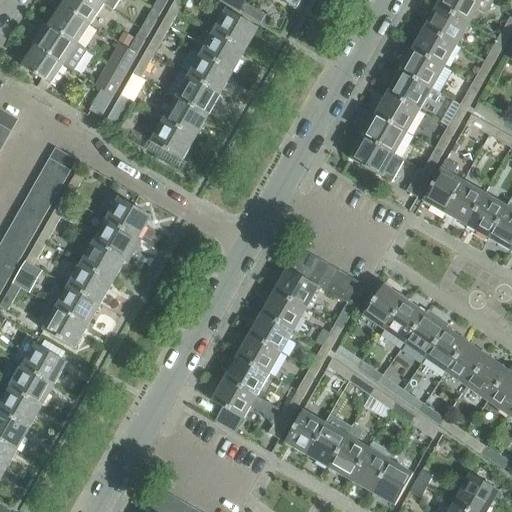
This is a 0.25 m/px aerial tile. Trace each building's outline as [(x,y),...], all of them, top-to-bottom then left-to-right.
[(96,0),(65,0),(62,6),(90,24),(103,4),(96,0)] [(157,0),(152,9),(161,13),(168,0),(157,0)] [(174,0),(170,8),(178,13),(185,0),(174,0)] [(219,0),(239,11),(243,3),(237,0),(219,0)] [(439,0),(437,5),(469,24),(477,9),(485,14),(493,0),(439,0)] [(239,11),(260,23),(265,16),(243,3),(239,11)] [(312,6),(315,20),(327,18),(324,4),(312,6)] [(469,24),(437,5),(424,27),(447,40),(456,46),(469,24)] [(62,6),(48,25),(76,44),(90,24),(62,6)] [(178,13),(170,8),(158,30),(166,35),(178,13)] [(149,34),(161,13),(152,9),(141,29),(149,34)] [(226,10),(213,32),(244,50),(257,28),(226,10)] [(497,40),(505,44),(511,32),(511,19),(510,18),(497,40)] [(76,44),(48,25),(44,23),(31,43),(35,45),(63,64),(74,71),(88,51),(76,44)] [(456,46),(447,40),(424,27),(412,49),(444,67),(456,46)] [(129,50),(137,55),(149,34),(141,29),(129,50)] [(145,52),(154,57),(166,35),(158,30),(145,52)] [(232,72),(244,50),(213,32),(200,54),(232,72)] [(123,33),(118,42),(128,47),(133,38),(123,33)] [(485,62),(493,66),(505,44),(497,40),(485,62)] [(49,84),(63,64),(35,45),(22,66),(41,79),(49,84)] [(412,49),(399,71),(431,89),(444,67),(412,49)] [(117,71),(125,76),(137,55),(129,50),(117,71)] [(133,74),(141,78),(154,57),(145,52),(133,74)] [(232,72),(200,54),(188,76),(219,94),(232,72)] [(472,84),(480,88),(493,66),(485,62),(472,84)] [(113,96),(125,76),(117,71),(113,69),(101,89),(113,96)] [(399,71),(387,93),(419,111),(426,98),(435,103),(440,94),(431,89),(399,71)] [(207,116),(219,94),(188,76),(181,72),(168,94),(175,98),(207,116)] [(141,78),(133,74),(121,96),(129,100),(141,78)] [(44,92),(49,84),(41,79),(36,87),(44,92)] [(468,110),(480,88),(472,84),(460,105),(468,110)] [(101,89),(89,111),(101,118),(113,96),(101,89)] [(419,111),(387,93),(374,115),(406,133),(419,111)] [(129,100),(121,96),(106,121),(119,128),(133,103),(129,100)] [(194,138),(207,116),(175,98),(163,120),(194,138)] [(503,127),(508,119),(479,103),(474,110),(503,127)] [(468,110),(460,105),(447,127),(455,132),(468,110)] [(0,124),(11,131),(17,120),(0,110),(0,124)] [(374,115),(362,137),(394,155),(406,133),(374,115)] [(467,124),(479,131),(490,137),(495,129),(471,116),(467,124)] [(511,121),(508,119),(503,127),(511,132),(511,121)] [(181,161),(194,138),(163,120),(150,143),(181,161)] [(0,138),(5,141),(11,131),(0,124),(0,138)] [(455,132),(447,127),(435,149),(442,153),(455,132)] [(511,139),(495,129),(490,137),(511,150),(511,149),(511,139)] [(394,155),(362,137),(349,159),(391,183),(404,161),(394,155)] [(48,159),(69,171),(75,160),(54,148),(48,159)] [(430,175),(442,153),(435,149),(423,171),(430,175)] [(42,169),(63,181),(69,171),(48,159),(42,169)] [(424,202),(446,215),(464,183),(451,176),(456,167),(447,162),(424,202)] [(37,180),(58,192),(63,181),(42,169),(37,180)] [(430,175),(423,171),(419,169),(406,192),(417,198),(430,175)] [(71,201),(83,179),(75,174),(63,196),(71,201)] [(31,190),(52,202),(58,192),(37,180),(31,190)] [(486,195),(464,183),(446,215),(467,227),(486,195)] [(25,201),(46,213),(52,202),(31,190),(25,201)] [(467,227),(489,240),(507,208),(486,195),(467,227)] [(63,196),(50,218),(58,223),(71,201),(63,196)] [(118,199),(106,221),(137,239),(150,217),(118,199)] [(489,240),(510,252),(511,249),(511,199),(507,208),(489,240)] [(19,211),(40,223),(46,213),(25,201),(19,211)] [(13,222),(34,234),(40,223),(19,211),(13,222)] [(38,240),(46,245),(58,223),(50,218),(38,240)] [(125,261),(137,239),(106,221),(93,243),(125,261)] [(7,232),(28,244),(34,234),(13,222),(7,232)] [(22,254),(28,244),(7,232),(1,243),(22,254)] [(46,245),(38,240),(25,262),(33,266),(46,245)] [(0,244),(0,255),(16,265),(22,254),(1,243),(0,244)] [(93,243),(81,264),(112,283),(125,261),(93,243)] [(287,270),(298,276),(310,254),(300,248),(287,270)] [(298,276),(307,281),(319,260),(310,254),(298,276)] [(0,270),(10,276),(16,265),(0,255),(0,270)] [(319,260),(307,281),(317,286),(329,265),(319,260)] [(33,266),(25,262),(13,284),(21,288),(30,293),(36,282),(27,277),(33,266)] [(100,304),(112,283),(81,264),(68,286),(100,304)] [(317,286),(318,287),(326,292),(338,270),(329,265),(317,286)] [(287,269),(274,291),(306,309),(318,287),(317,286),(307,281),(298,276),(287,270),(287,269)] [(0,284),(4,287),(10,276),(0,270),(0,284)] [(338,270),(326,292),(336,297),(348,276),(338,270)] [(348,276),(336,297),(345,303),(357,282),(348,276)] [(345,303),(347,304),(355,309),(368,287),(357,282),(345,303)] [(21,288),(13,284),(0,305),(0,306),(8,311),(21,288)] [(68,286),(56,308),(87,326),(100,304),(68,286)] [(363,315),(384,330),(405,300),(384,286),(363,315)] [(306,309),(274,291),(261,313),(293,331),(306,309)] [(426,315),(405,300),(384,330),(405,344),(426,315)] [(343,330),(355,309),(347,304),(334,326),(343,330)] [(74,348),(87,326),(56,308),(43,330),(74,348)] [(281,353),(293,331),(261,313),(249,335),(281,353)] [(446,329),(426,315),(405,344),(426,359),(446,329)] [(330,352),(343,330),(334,326),(322,348),(330,352)] [(467,343),(446,329),(426,359),(446,373),(467,343)] [(268,375),(281,353),(249,335),(236,357),(268,375)] [(467,343),(446,373),(467,387),(487,358),(467,343)] [(35,345),(22,367),(53,385),(66,362),(35,345)] [(335,354),(357,370),(362,362),(340,347),(335,354)] [(317,374),(330,352),(322,348),(309,369),(317,374)] [(256,397),(268,375),(236,357),(224,379),(256,397)] [(487,358),(467,387),(487,401),(508,372),(487,358)] [(349,383),(354,375),(332,360),(328,368),(349,383)] [(362,362),(357,370),(378,384),(383,376),(362,362)] [(53,385),(22,367),(10,389),(41,407),(53,385)] [(305,396),(317,374),(309,369),(297,391),(305,396)] [(511,374),(508,372),(487,401),(508,416),(511,409),(511,374)] [(375,389),(354,375),(349,383),(370,397),(375,389)] [(378,384),(398,398),(403,391),(383,376),(378,384)] [(243,420),(256,397),(224,379),(211,401),(243,420)] [(0,412),(28,428),(41,407),(10,389),(0,406),(0,412)] [(396,403),(375,389),(370,397),(390,411),(396,403)] [(281,411),(291,417),(292,418),(305,396),(297,391),(285,413),(281,411)] [(403,391),(398,398),(419,412),(424,405),(403,391)] [(390,411),(399,417),(411,425),(416,418),(396,403),(390,411)] [(439,427),(444,419),(424,405),(419,412),(439,427)] [(292,418),(291,417),(281,411),(268,434),(279,440),(292,418)] [(0,441),(16,450),(28,428),(0,412),(0,441)] [(284,443),(307,456),(325,424),(303,412),(284,443)] [(416,418),(411,425),(432,440),(437,432),(416,418)] [(444,419),(439,427),(460,441),(465,433),(444,419)] [(307,456),(328,468),(347,437),(325,424),(307,456)] [(353,425),(347,437),(328,468),(350,481),(368,450),(356,443),(363,431),(353,425)] [(465,433),(460,441),(481,455),(486,448),(465,433)] [(0,441),(0,470),(3,472),(16,450),(0,441)] [(373,442),(368,450),(350,481),(372,493),(390,462),(394,454),(373,442)] [(486,448),(481,455),(502,470),(507,462),(486,448)] [(412,475),(390,462),(372,493),(394,506),(412,475)] [(415,482),(426,488),(433,477),(421,471),(415,482)] [(469,476),(453,504),(468,511),(486,511),(498,493),(469,476)] [(426,488),(415,482),(409,493),(420,499),(426,488)] [(163,511),(172,497),(163,491),(151,511),(163,511)] [(163,511),(176,511),(183,502),(172,497),(163,511)] [(176,511),(189,511),(192,508),(183,502),(176,511)]
